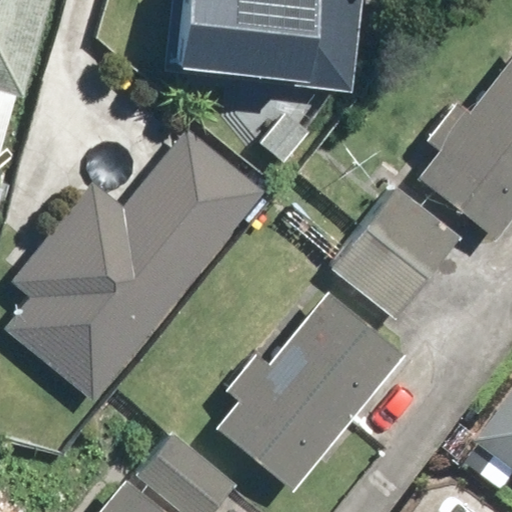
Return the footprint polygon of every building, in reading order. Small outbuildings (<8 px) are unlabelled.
[(0,0),(0,89),(13,93),(41,0),(0,0)] [(175,0),(169,57),(349,78),(357,0),(175,0)] [(511,49),(415,179),(499,240),(511,222),(511,49)] [(0,322),(0,323),(86,394),(256,190),(183,130),(118,207),(87,182),(8,277),(26,292),(0,322)] [(391,193),(326,271),(385,320),(450,241),(391,193)] [(211,426),(288,488),(395,354),(318,293),(211,426)] [(511,396),(476,445),(511,471),(511,396)] [(166,437),(136,477),(182,511),(199,511),(223,481),(166,437)] [(98,511),(167,511),(127,478),(98,511)]
